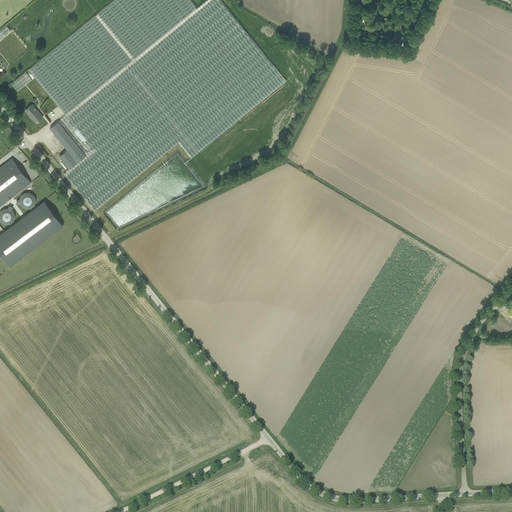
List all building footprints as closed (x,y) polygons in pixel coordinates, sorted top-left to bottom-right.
[(115,0),(29,70),(66,115),(197,7),(191,0),(115,0)] [(66,115),(59,121),(86,155),(70,169),(64,173),(94,211),(179,142),(191,157),(285,80),(220,0),(206,0),(197,7),(66,115)] [(4,36),(10,29),(8,28),(5,31),(4,30),(1,33),(4,36)] [(31,116),(36,122),(43,117),(32,104),(25,110),(31,116)] [(59,121),(50,128),(67,149),(59,156),(70,169),(86,155),(59,121)] [(25,187),(30,183),(12,158),(7,162),(8,163),(0,168),(0,204),(24,186),(25,187)] [(19,203),(26,210),(37,201),(28,190),(15,200),(18,204),(19,203)] [(44,201),(0,234),(0,251),(11,266),(63,226),(44,201)] [(11,210),(13,207),(9,205),(7,209),(2,207),(0,212),(0,221),(11,225),(16,212),(11,210)]
